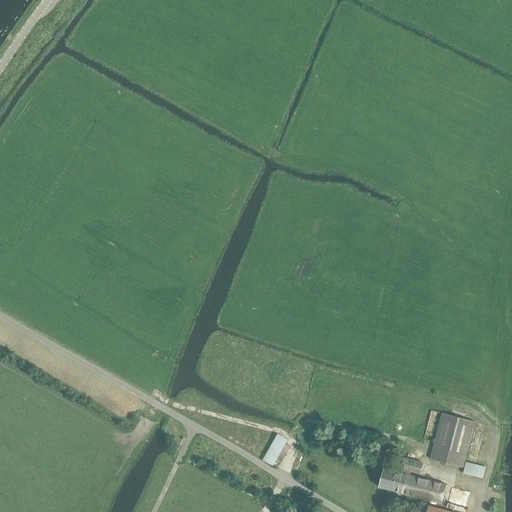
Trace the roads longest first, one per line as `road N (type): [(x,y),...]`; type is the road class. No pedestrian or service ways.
road 1 (track): [(155,394),(181,409),(296,437),(303,420),(371,433)]
road 2 (unclassified): [(190,426),(0,312)]
